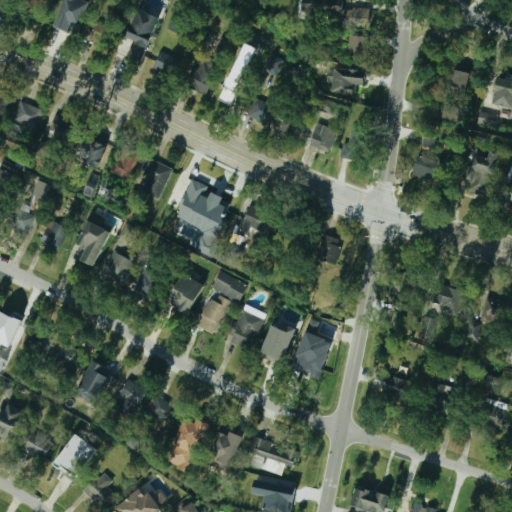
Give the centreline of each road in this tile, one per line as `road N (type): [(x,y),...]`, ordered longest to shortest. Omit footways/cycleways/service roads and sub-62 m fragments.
road 1 (residential): [(511,483),(298,416),(199,372),(0,263)]
road 2 (secondary): [(0,49),(288,177),(511,250)]
road 3 (tertiary): [(322,511),(377,211)]
road 4 (residential): [(377,211),(405,0)]
